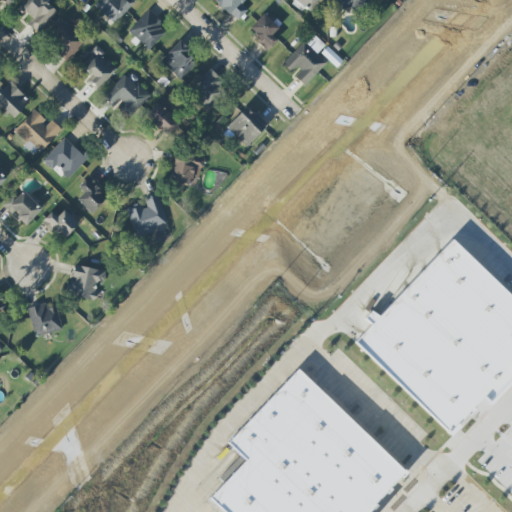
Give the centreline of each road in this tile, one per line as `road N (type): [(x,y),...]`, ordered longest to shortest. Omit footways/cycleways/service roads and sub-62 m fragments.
road 1 (residential): [(175,511),(203,448),(254,387),(301,336),(337,321),(447,208),(511,262)]
road 2 (residential): [(444,476),(297,341)]
road 3 (residential): [(0,35),(131,161)]
road 4 (residential): [(177,0),(289,106)]
road 5 (residential): [(500,511),(455,465),(408,511)]
